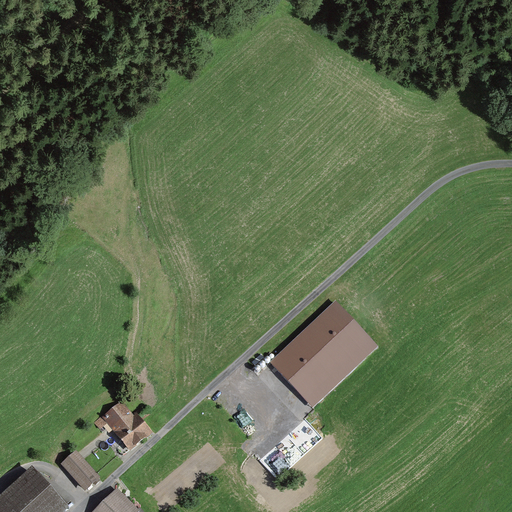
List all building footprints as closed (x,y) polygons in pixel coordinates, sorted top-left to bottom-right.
[(336,307),(274,364),(311,403),(372,347),(336,307)] [(131,450),(151,434),(125,401),(104,418),(131,450)] [(291,461),(310,440),(300,431),(281,451),(291,461)] [(98,479),(75,454),(63,465),(85,490),(98,479)] [(64,511),(32,475),(0,502),(0,511),(64,511)] [(138,511),(118,491),(97,511),(138,511)]
